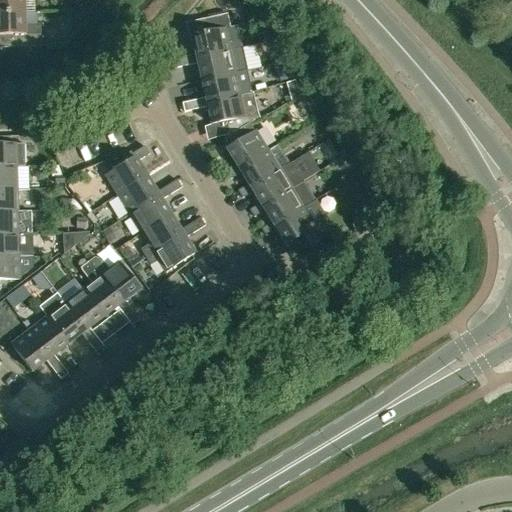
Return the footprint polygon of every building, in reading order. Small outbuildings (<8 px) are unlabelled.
[(0,0),(0,13),(24,13),(23,0),(0,0)] [(24,13),(0,13),(0,35),(15,35),(16,47),(41,46),(40,25),(24,25),(24,13)] [(236,27),(230,28),(227,14),(202,20),(205,33),(191,37),(195,54),(183,57),(185,66),(197,64),(196,59),(241,49),(241,46),(240,46),(236,27)] [(196,59),(197,64),(201,81),(244,71),(239,50),(241,49),(196,59)] [(173,69),(185,66),(183,57),(171,60),(173,69)] [(193,101),(195,110),(207,107),(206,103),(251,92),(246,71),(244,71),(201,81),(204,98),(193,101)] [(206,103),(207,107),(211,125),(225,122),(228,134),(235,132),(248,124),(249,126),(258,120),(256,114),(251,92),(206,103)] [(183,113),(195,110),(193,101),(181,103),(183,113)] [(229,148),(253,133),(248,125),(224,139),(229,148)] [(226,150),(235,165),(238,169),(267,151),(255,132),(226,150)] [(0,167),(16,168),(16,167),(25,167),(24,144),(0,145),(0,167)] [(267,151),(238,169),(235,165),(225,171),(230,180),(240,173),(247,184),(250,188),(279,170),(288,164),(276,145),(267,151)] [(117,196),(147,178),(137,162),(149,155),(144,146),(132,154),(134,158),(105,176),(117,196)] [(288,164),(279,170),(250,188),(247,184),(237,191),(242,199),(252,192),(259,204),(261,207),(301,183),(289,164),(288,164)] [(51,167),(51,176),(61,176),(57,166),(51,167)] [(0,190),(16,190),(16,168),(0,167),(0,190)] [(159,197),(156,192),(147,178),(117,196),(129,215),(159,197)] [(166,186),(171,195),(181,188),(176,180),(166,186)] [(303,208),(313,202),(301,183),(261,207),(259,204),(249,210),(254,218),(264,211),(271,223),(273,226),(303,208)] [(161,201),(171,195),(166,186),(156,192),(159,197),(129,215),(141,234),(170,216),(161,201)] [(0,212),(17,212),(16,190),(0,190),(0,212)] [(313,224),(303,208),(273,226),(271,223),(260,229),(265,237),(276,230),(285,246),(299,237),(306,249),(331,234),(321,219),(313,224)] [(30,213),(17,213),(17,212),(0,212),(0,235),(18,235),(31,234),(30,213)] [(182,235),(180,231),(170,216),(141,234),(148,245),(141,250),(146,257),(182,235)] [(190,224),(194,233),(205,226),(200,218),(190,224)] [(185,239),(194,233),(190,224),(180,231),(182,235),(146,257),(150,265),(157,261),(165,273),(194,254),(185,239)] [(0,257),(32,257),(31,234),(18,235),(0,235),(0,257)] [(0,257),(0,280),(19,280),(19,277),(32,266),(32,257),(0,257)] [(121,304),(124,301),(139,291),(118,263),(109,270),(103,262),(100,262),(97,258),(94,258),(89,262),(121,304)] [(132,311),(124,301),(121,304),(89,262),(80,268),(92,283),(82,290),(103,318),(117,307),(124,317),(132,311)] [(85,331),(89,329),(103,318),(82,290),(64,304),(85,331)] [(85,331),(64,304),(56,294),(39,307),(46,318),(67,345),(81,334),(88,343),(96,338),(89,329),(85,331)] [(132,311),(124,317),(131,326),(139,321),(132,311)] [(49,359),(53,356),(67,345),(46,318),(29,331),(49,359)] [(60,365),(53,356),(49,359),(29,331),(10,345),(31,372),(46,362),(53,371),(60,365)] [(96,338),(88,343),(96,353),(103,348),(96,338)] [(60,365),(53,371),(60,380),(68,375),(60,365)] [(4,454),(0,458),(0,464),(8,472),(16,464),(4,454)]
